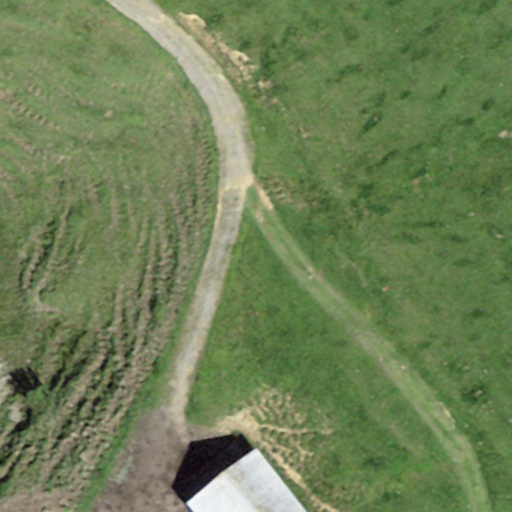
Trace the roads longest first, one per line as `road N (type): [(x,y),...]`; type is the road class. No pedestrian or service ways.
road 1 (track): [(128,511),(230,218),(239,146),(213,80),(127,0)]
road 2 (track): [(483,511),(439,408),(287,228),(239,146)]
